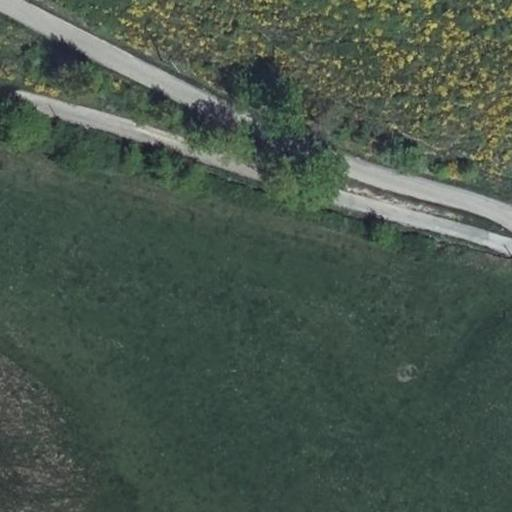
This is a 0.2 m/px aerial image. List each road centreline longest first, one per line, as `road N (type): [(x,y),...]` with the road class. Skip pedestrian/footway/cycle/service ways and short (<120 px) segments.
road 1 (tertiary): [(0,4),(358,171),(481,203),(511,219)]
road 2 (unclassified): [(511,247),(281,183),(91,113),(0,93)]
